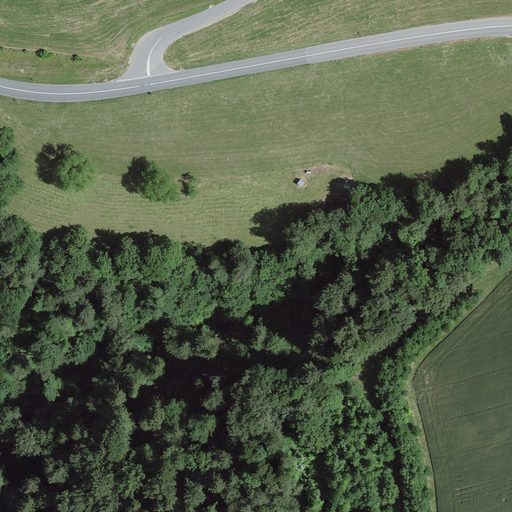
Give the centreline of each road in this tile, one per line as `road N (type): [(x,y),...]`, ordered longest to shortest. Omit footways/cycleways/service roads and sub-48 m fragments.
road 1 (secondary): [(511,24),(149,84)]
road 2 (secondary): [(149,84),(92,93),(0,85)]
road 3 (tertiary): [(149,84),(154,42),(242,0)]
